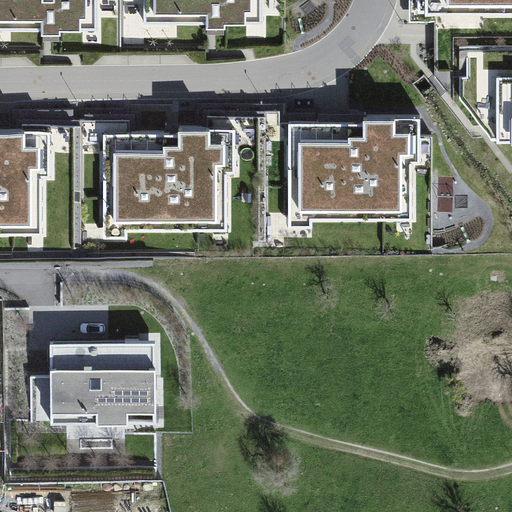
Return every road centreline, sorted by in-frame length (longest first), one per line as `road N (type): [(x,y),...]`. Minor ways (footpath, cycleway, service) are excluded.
road 1 (track): [(54,276),(130,275),(163,291),(185,312),(254,423),(436,471),(474,477),(511,469)]
road 2 (residential): [(375,0),(356,33),(320,61),(280,74),(0,81)]
